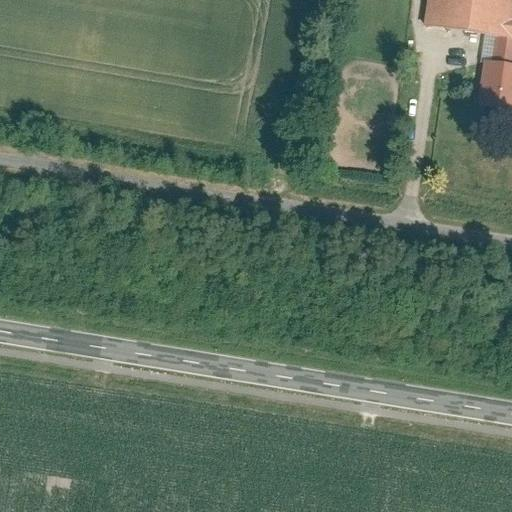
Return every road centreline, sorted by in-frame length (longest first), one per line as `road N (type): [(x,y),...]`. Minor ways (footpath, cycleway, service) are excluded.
road 1 (tertiary): [(0,329),(511,409)]
road 2 (unclassified): [(511,235),(0,158)]
